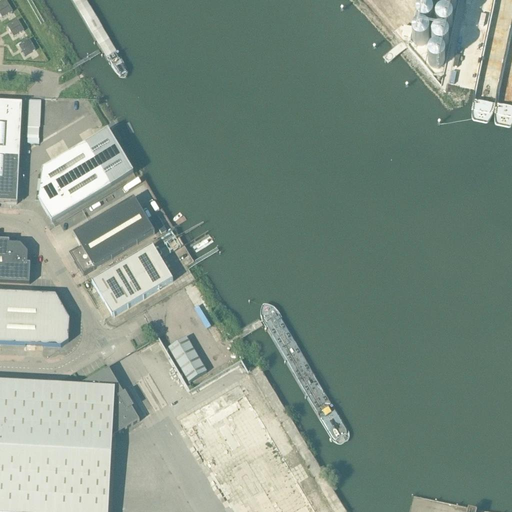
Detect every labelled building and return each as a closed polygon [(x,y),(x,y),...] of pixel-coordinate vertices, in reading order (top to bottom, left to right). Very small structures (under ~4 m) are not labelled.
[(12,12),(6,2),(0,5),(0,15),(2,19),(12,12)] [(24,31),(17,21),(7,27),(13,38),(24,31)] [(29,40),(19,46),(25,57),(36,51),(35,50),(29,40)] [(21,106),(0,104),(0,202),(16,204),(16,205),(17,205),(22,105),(21,105),(21,106)] [(42,171),(39,202),(52,223),(134,174),(108,131),(42,171)] [(81,250),(71,256),(84,277),(155,235),(134,200),(73,236),(81,250)] [(0,283),(29,285),(30,265),(27,265),(28,254),(20,246),(9,245),(9,242),(0,241),(0,283)] [(152,248),(92,283),(113,318),(173,283),(152,248)] [(0,345),(61,348),(69,343),(70,321),(56,296),(0,293),(0,345)]
